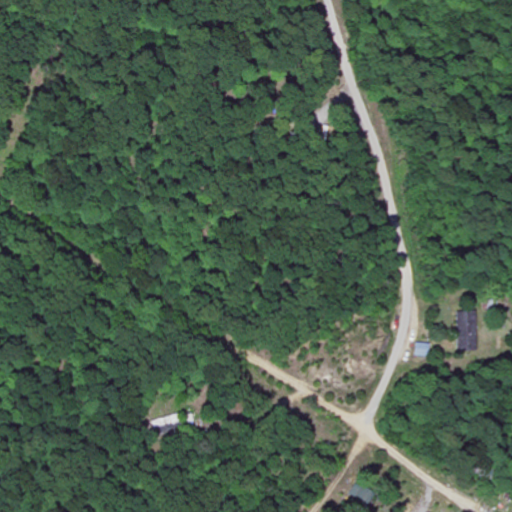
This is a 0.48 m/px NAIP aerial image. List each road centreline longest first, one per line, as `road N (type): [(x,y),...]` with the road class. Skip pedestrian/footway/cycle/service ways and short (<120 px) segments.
road 1 (residential): [(365,436),(399,361),(406,306),(328,0)]
road 2 (residential): [(468,511),(241,352)]
